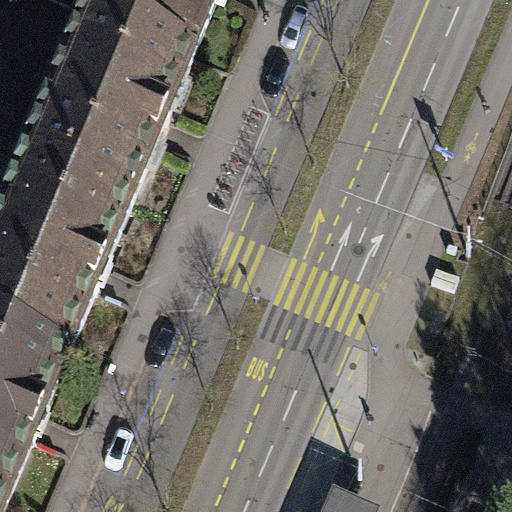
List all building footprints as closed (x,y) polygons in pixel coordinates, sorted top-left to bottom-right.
[(116,0),(107,24),(195,60),(215,8),(223,11),(228,0),(116,0)] [(24,163),(133,208),(195,60),(107,24),(85,14),(24,163)] [(0,218),(0,325),(72,356),(133,208),(24,163),(0,218)] [(0,500),(10,505),(72,356),(0,325),(0,500)] [(0,511),(6,511),(10,505),(0,500),(0,511)]
